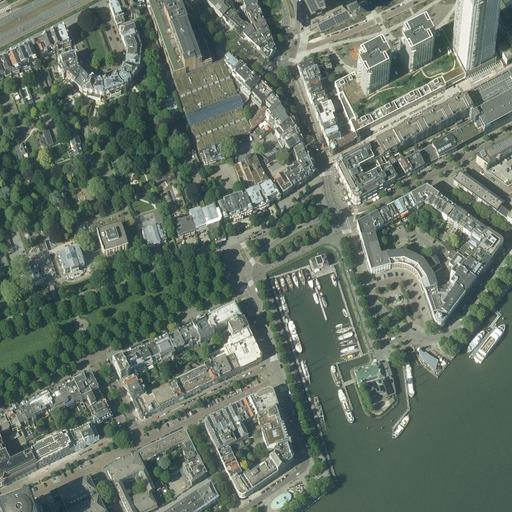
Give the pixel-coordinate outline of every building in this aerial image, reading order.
[(138,10),(133,0),(122,0),(117,3),(123,18),(127,16),(130,14),(132,19),(139,16),(138,12),(138,10)] [(142,0),(133,0),(138,10),(145,8),(142,0)] [(196,25),(187,28),(181,11),(177,12),(172,0),(144,0),(173,80),(185,75),(194,72),(211,67),(211,65),(218,61),(215,51),(218,47),(215,44),(210,40),(205,35),(201,30),(196,25)] [(231,0),(215,0),(212,2),(207,6),(222,21),(222,22),(230,14),(235,9),(231,0)] [(325,0),(307,0),(309,2),(308,3),(309,3),(312,8),(311,9),(312,11),(310,12),(310,31),(320,26),(320,25),(324,23),(325,23),(329,20),(329,21),(330,21),(329,20),(334,18),(334,19),(335,18),(334,18),(339,16),(339,15),(344,13),(344,14),(344,13),(348,11),(349,11),(353,9),(349,0),(331,0),(329,1),(330,3),(328,4),(325,0)] [(327,0),(329,1),(331,0),(349,0),(353,9),(354,9),(354,8),(358,6),(359,7),(359,6),(363,4),(364,4),(363,3),(369,0),(327,0)] [(511,0),(467,0),(475,15),(475,16),(477,19),(492,47),(503,40),(504,41),(511,35),(511,0)] [(123,18),(117,3),(111,6),(110,7),(109,8),(110,9),(111,12),(113,17),(115,23),(116,23),(117,26),(118,25),(122,24),(121,21),(123,20),(123,18)] [(257,9),(255,3),(244,7),(242,7),(237,10),(239,16),(242,15),(245,14),(257,9)] [(257,9),(245,14),(242,15),(243,17),(245,16),(246,20),(249,19),(260,14),(257,9)] [(230,14),(222,22),(227,26),(235,18),(230,14)] [(260,14),(249,19),(251,25),(262,20),(260,14)] [(242,26),(238,23),(239,23),(236,20),(238,18),(237,15),(235,18),(227,26),(228,27),(228,26),(236,34),(238,35),(244,28),(242,27),(242,26)] [(467,20),(440,34),(453,59),(460,73),(464,81),(499,63),(480,25),(476,18),(475,16),(467,20)] [(262,20),(251,25),(248,26),(254,31),(264,26),(262,20)] [(136,29),(139,28),(138,26),(127,30),(125,30),(119,32),(122,41),(122,40),(138,34),(136,30),(136,29)] [(264,26),(254,31),(255,34),(253,35),(255,38),(258,37),(267,32),(264,26)] [(244,28),(238,35),(237,35),(242,39),(250,31),(246,27),(244,28)] [(64,30),(57,34),(62,48),(63,50),(71,47),(69,41),(65,32),(65,31),(64,30)] [(250,31),(242,39),(246,43),(255,38),(253,35),(252,32),(250,31)] [(267,32),(258,37),(260,41),(261,40),(262,42),(269,38),(267,32)] [(57,34),(52,36),(49,38),(55,53),(63,50),(62,48),(57,34)] [(141,41),(138,34),(122,40),(125,47),(141,41)] [(356,77),(334,87),(357,144),(360,142),(356,136),(456,85),(464,81),(460,73),(453,59),(440,34),(425,42),(402,53),(399,54),(381,64),(358,75),(356,77)] [(258,37),(255,38),(246,43),(251,47),(259,43),(258,41),(260,41),(258,37)] [(49,38),(42,41),(47,54),(47,56),(55,53),(49,38)] [(269,38),(262,42),(263,43),(261,44),(263,48),(256,52),(260,55),(273,48),(269,38)] [(48,58),(47,56),(47,54),(42,41),(34,45),(40,60),(45,58),(45,59),(48,58)] [(142,51),(141,47),(142,46),(141,41),(125,47),(127,53),(142,51)] [(503,41),(493,47),(497,55),(503,68),(505,67),(511,63),(511,46),(511,47),(511,46),(510,45),(509,42),(504,44),(503,41)] [(259,43),(251,47),(256,52),(263,48),(261,44),(260,45),(259,43)] [(29,65),(32,64),(33,66),(38,64),(37,62),(31,47),(23,51),(29,65)] [(273,48),(260,55),(267,62),(268,62),(269,62),(275,55),(275,53),(273,48)] [(23,51),(15,55),(21,69),(21,70),(22,72),(27,69),(26,67),(29,66),(29,65),(23,51)] [(142,53),(142,51),(127,53),(126,61),(143,62),(143,57),(141,57),(142,53)] [(15,55),(7,59),(13,74),(13,75),(14,76),(19,74),(18,72),(21,70),(21,69),(15,55)] [(228,55),(223,61),(224,63),(225,65),(226,65),(226,66),(226,67),(232,73),(240,65),(228,55)] [(66,59),(63,61),(58,62),(61,70),(60,71),(59,72),(60,75),(62,76),(63,77),(64,80),(66,79),(79,71),(76,65),(77,65),(74,57),(72,57),(70,58),(66,59)] [(300,68),(297,69),(300,77),(301,77),(305,87),(319,81),(329,77),(328,71),(332,69),(329,62),(328,60),(327,58),(312,63),(300,68)] [(7,59),(0,62),(0,65),(5,78),(6,80),(11,78),(10,76),(13,75),(13,74),(7,59)] [(143,62),(126,61),(126,68),(140,73),(140,72),(141,71),(141,69),(140,68),(140,67),(142,68),(143,62)] [(169,75),(164,61),(160,63),(164,76),(169,75)] [(251,134),(236,94),(225,65),(224,63),(223,61),(222,61),(223,63),(211,67),(173,82),(187,118),(185,119),(184,119),(188,130),(189,130),(190,129),(199,154),(211,149),(216,147),(225,144),(251,134)] [(236,79),(245,70),(240,65),(232,73),(231,74),(233,76),(232,78),(234,80),(236,79)] [(126,68),(121,74),(134,84),(138,80),(137,80),(138,79),(140,77),(140,75),(141,74),(140,73),(126,68)] [(243,89),(254,79),(252,77),(251,76),(245,70),(236,79),(234,80),(242,88),(243,89)] [(84,76),(79,71),(66,79),(67,80),(70,83),(69,85),(72,88),(84,76)] [(134,84),(121,74),(117,79),(126,91),(127,90),(129,91),(131,88),(134,84)] [(82,94),(89,81),(84,76),(72,88),(76,92),(78,90),(82,94)] [(511,81),(510,76),(464,100),(472,115),(472,116),(471,117),(472,119),(470,120),(472,119),(472,120),(470,121),(456,128),(459,133),(449,138),(456,151),(511,120),(511,81)] [(117,79),(110,81),(116,97),(120,95),(120,93),(126,91),(117,79)] [(250,100),(263,87),(254,79),(243,89),(240,93),(248,101),(250,100)] [(96,83),(89,81),(82,94),(88,95),(88,98),(93,99),(96,83)] [(116,97),(110,81),(103,84),(104,100),(106,99),(106,100),(116,97)] [(305,87),(304,87),(307,95),(322,89),(319,81),(305,87)] [(104,100),(103,84),(96,83),(93,99),(93,100),(100,102),(100,101),(103,101),(103,100),(104,100)] [(256,103),(267,92),(263,87),(250,100),(254,105),(256,103)] [(309,99),(323,94),(322,89),(307,95),(309,99)] [(272,97),(267,92),(256,103),(261,109),(272,97)] [(326,100),(323,94),(309,99),(312,106),(325,101),(326,100)] [(279,104),(272,97),(261,109),(248,122),(251,131),(253,130),(266,117),(279,104)] [(399,152),(454,123),(456,126),(462,123),(460,120),(472,115),(464,100),(391,138),(398,152),(399,152)] [(347,120),(341,104),(340,102),(328,107),(325,101),(312,106),(314,113),(316,118),(318,122),(321,130),(336,124),(347,120)] [(282,109),(279,104),(266,117),(270,120),(282,109)] [(277,125),(287,116),(282,109),(270,120),(269,121),(259,130),(261,132),(263,130),(263,131),(265,129),(265,130),(270,125),(270,126),(272,124),(275,127),(277,125)] [(287,116),(277,125),(280,131),(292,122),(287,116)] [(347,120),(336,124),(337,126),(334,128),(335,132),(337,131),(349,126),(347,120)] [(292,122),(280,131),(278,132),(276,134),(280,140),(295,129),(292,122)] [(336,124),(321,130),(323,136),(335,132),(334,128),(337,126),(336,124)] [(349,126),(337,131),(338,133),(336,134),(338,138),(352,132),(349,126)] [(87,140),(102,139),(101,127),(86,128),(87,140)] [(53,145),(47,128),(41,130),(43,134),(48,147),(53,145)] [(295,129),(280,140),(279,140),(284,148),(300,138),(295,129)] [(337,131),(335,132),(323,136),(326,143),(338,138),(336,134),(338,133),(337,131)] [(352,132),(338,138),(340,144),(354,138),(352,132)] [(69,136),(76,157),(82,155),(80,149),(79,146),(81,145),(76,134),(69,136)] [(288,155),(303,146),(302,143),(300,138),(284,148),(287,152),(288,155)] [(338,138),(326,143),(328,149),(340,144),(338,138)] [(354,138),(340,144),(328,149),(331,155),(331,156),(332,156),(333,156),(354,145),(357,144),(354,138)] [(391,156),(398,152),(391,138),(376,145),(386,165),(393,161),(391,156)] [(456,151),(449,138),(448,139),(448,138),(446,138),(445,139),(444,140),(444,141),(441,142),(440,140),(435,143),(436,145),(432,148),(438,160),(438,161),(442,159),(456,151)] [(28,154),(24,145),(20,147),(19,143),(15,145),(16,147),(14,147),(18,161),(24,159),(23,156),(28,154)] [(511,143),(482,160),(475,164),(486,172),(489,169),(488,168),(511,155),(511,154),(511,143)] [(228,153),(225,144),(216,147),(220,156),(221,160),(224,159),(223,155),(228,153)] [(356,205),(357,205),(396,183),(386,165),(376,145),(355,156),(337,165),(336,166),(335,169),(336,169),(340,178),(340,179),(343,185),(344,186),(345,188),(348,195),(348,194),(353,203),(354,204),(356,205)] [(212,151),(211,151),(213,158),(220,156),(216,147),(211,149),(212,151)] [(431,147),(419,154),(420,155),(426,166),(438,160),(432,148),(431,147)] [(301,149),(293,154),(295,160),(307,156),(304,149),(303,148),(301,149)] [(278,161),(288,155),(287,152),(284,154),(282,150),(274,155),(276,158),(278,161)] [(215,163),(213,158),(211,151),(202,154),(207,166),(215,163)] [(511,154),(511,155),(488,168),(489,169),(486,172),(507,187),(511,184),(511,154)] [(271,186),(260,169),(258,164),(255,155),(247,158),(245,158),(246,160),(249,167),(252,166),(255,171),(261,183),(265,181),(267,186),(268,188),(271,186)] [(274,155),(263,162),(265,165),(276,158),(274,155)] [(420,155),(410,160),(409,159),(408,159),(406,160),(406,162),(412,175),(424,169),(423,168),(426,167),(426,166),(420,155)] [(309,161),(307,156),(295,160),(297,164),(296,165),(296,166),(297,168),(308,160),(309,161)] [(412,175),(406,162),(405,161),(404,162),(402,157),(395,160),(405,179),(412,175)] [(312,173),(313,171),(309,161),(308,160),(297,168),(306,182),(312,178),(312,177),(313,177),(314,176),(314,175),(314,174),(313,173),(312,173)] [(395,160),(393,161),(386,165),(396,183),(405,179),(395,160)] [(259,211),(265,209),(258,193),(256,186),(250,174),(246,164),(241,166),(239,167),(238,165),(233,167),(244,196),(244,197),(251,215),(252,215),(252,214),(253,215),(254,215),(256,214),(256,213),(256,212),(259,211)] [(306,182),(297,168),(296,166),(287,172),(288,172),(298,188),(306,182)] [(463,170),(455,174),(457,178),(453,185),(467,195),(478,180),(463,170)] [(261,183),(255,171),(250,174),(256,186),(261,183)] [(298,188),(288,172),(285,174),(286,175),(282,177),(282,178),(292,192),(298,188)] [(292,192),(282,178),(273,183),(283,198),(288,195),(287,195),(292,192)] [(482,205),(492,191),(478,180),(467,195),(482,205)] [(271,186),(268,188),(265,190),(272,203),(276,201),(277,202),(280,200),(271,186)] [(272,203),(265,190),(258,193),(265,209),(269,207),(268,205),(272,203)] [(430,210),(438,199),(426,190),(410,199),(416,210),(424,206),(430,210)] [(496,216),(501,208),(506,201),(492,191),(482,205),(495,215),(495,216),(496,216)] [(511,227),(511,193),(506,201),(501,208),(511,216),(506,223),(511,227)] [(251,215),(244,197),(244,196),(217,205),(224,224),(227,223),(234,220),(234,223),(242,220),(242,218),(249,215),(249,216),(251,215)] [(416,210),(410,199),(407,201),(413,212),(414,214),(417,212),(417,211),(416,210)] [(445,204),(438,199),(430,210),(436,215),(445,204)] [(413,212),(407,201),(401,204),(407,215),(413,212)] [(93,216),(89,204),(87,205),(81,207),(85,219),(93,216)] [(407,215),(401,204),(393,208),(399,219),(407,215)] [(449,207),(445,204),(436,215),(441,219),(449,207)] [(450,207),(449,207),(441,219),(446,222),(454,211),(450,207)] [(386,212),(392,223),(399,219),(393,208),(386,212)] [(511,216),(501,208),(496,216),(506,223),(511,216)] [(203,210),(199,211),(206,231),(217,227),(218,227),(218,226),(219,226),(219,225),(219,224),(219,223),(217,218),(218,217),(217,213),(214,214),(212,210),(204,212),(203,210)] [(189,215),(191,221),(196,234),(206,231),(199,211),(189,215)] [(466,219),(454,211),(446,222),(458,230),(466,219)] [(392,223),(386,212),(380,215),(387,226),(392,223)] [(387,226),(380,215),(377,217),(383,228),(385,232),(389,231),(386,226),(387,226)] [(377,217),(368,222),(374,233),(383,228),(377,217)] [(470,222),(466,219),(458,230),(462,234),(470,222)] [(180,224),(173,226),(178,240),(196,234),(191,221),(180,225),(180,224)] [(360,240),(374,236),(374,233),(368,222),(357,228),(360,240)] [(477,227),(470,222),(462,234),(469,238),(470,237),(477,227)] [(104,233),(97,235),(98,240),(102,253),(103,253),(104,257),(111,255),(121,252),(128,250),(126,245),(127,245),(122,232),(121,227),(114,230),(114,229),(104,233)] [(146,244),(148,249),(154,247),(154,248),(160,246),(160,245),(166,243),(164,237),(165,237),(164,233),(163,234),(161,227),(143,233),(145,239),(143,240),(145,244),(146,244)] [(480,244),(488,234),(477,227),(470,237),(480,244)] [(501,249),(502,248),(502,247),(502,246),(502,245),(501,244),(500,244),(501,243),(495,239),(494,239),(488,234),(480,244),(482,245),(476,253),(491,263),(493,260),(499,252),(502,249),(501,249)] [(375,240),(374,237),(374,236),(360,240),(365,255),(366,258),(367,263),(381,259),(381,258),(379,254),(379,251),(375,240)] [(482,245),(480,244),(470,237),(469,238),(464,244),(476,253),(482,245)] [(476,253),(464,244),(457,254),(456,255),(468,263),(476,253)] [(79,250),(73,252),(71,248),(63,251),(64,255),(58,256),(64,274),(70,272),(70,273),(78,270),(78,269),(84,267),(83,262),(81,255),(80,255),(79,250)] [(466,297),(475,285),(483,274),(468,263),(456,255),(457,254),(452,251),(447,258),(452,261),(449,265),(451,267),(449,287),(450,288),(451,289),(449,291),(446,288),(437,291),(424,296),(427,304),(432,318),(431,318),(434,326),(434,327),(435,327),(435,328),(435,329),(436,329),(437,330),(438,330),(439,330),(440,330),(441,330),(441,329),(442,329),(442,328),(442,329),(444,326),(449,320),(451,317),(456,311),(458,308),(462,302),(464,299),(466,297)] [(491,263),(476,253),(468,263),(483,274),(491,263)] [(386,256),(390,270),(391,269),(393,269),(394,268),(395,268),(397,268),(398,268),(399,268),(400,268),(402,269),(405,255),(388,256),(386,256)] [(422,263),(405,255),(402,269),(403,269),(404,269),(405,269),(406,270),(408,271),(409,271),(410,272),(412,273),(413,274),(422,263)] [(386,256),(381,258),(381,259),(367,263),(368,268),(369,269),(369,270),(369,271),(371,276),(390,270),(386,256)] [(422,263),(413,274),(414,275),(415,276),(416,277),(417,278),(418,280),(419,281),(419,282),(420,284),(433,279),(430,275),(431,274),(432,275),(441,269),(439,265),(434,257),(423,265),(422,263)] [(35,264),(22,268),(24,274),(25,274),(29,283),(28,284),(30,290),(43,285),(35,264)] [(433,279),(420,284),(424,296),(437,291),(433,279)] [(243,323),(235,306),(222,312),(220,307),(221,307),(216,309),(217,309),(219,314),(206,320),(214,337),(217,336),(226,331),(238,326),(243,323)] [(206,320),(192,327),(200,344),(214,337),(206,320)] [(249,334),(243,323),(238,326),(226,331),(232,343),(236,341),(249,334)] [(185,330),(192,345),(196,343),(197,345),(200,344),(192,327),(189,328),(187,328),(185,329),(185,330)] [(185,330),(177,334),(184,349),(185,350),(192,346),(192,345),(185,330)] [(176,353),(184,349),(177,334),(175,334),(173,335),(173,336),(169,338),(176,353)] [(262,361),(249,334),(236,341),(232,343),(229,344),(232,351),(231,351),(227,344),(219,348),(220,349),(209,355),(214,365),(213,366),(221,382),(261,363),(262,361)] [(176,353),(169,338),(166,339),(164,339),(162,340),(162,341),(158,343),(156,342),(154,343),(154,345),(153,345),(161,361),(165,369),(172,366),(169,360),(175,357),(174,354),(176,353)] [(161,361),(153,345),(149,347),(149,346),(147,346),(145,347),(145,348),(145,349),(153,365),(161,361)] [(153,365),(145,349),(142,351),(141,350),(140,350),(138,351),(137,353),(145,369),(153,365)] [(424,354),(417,349),(416,350),(424,363),(434,371),(436,361),(433,358),(429,356),(426,353),(424,354)] [(145,369),(137,353),(127,358),(127,357),(124,359),(124,360),(122,361),(131,379),(137,376),(136,374),(145,369)] [(169,373),(191,362),(190,360),(168,371),(169,373)] [(131,379),(122,361),(119,362),(118,361),(113,364),(113,365),(121,381),(122,381),(123,383),(131,379)] [(379,363),(354,371),(353,372),(354,372),(358,385),(358,386),(358,387),(358,388),(359,388),(359,389),(360,389),(361,389),(361,388),(362,388),(362,387),(368,385),(370,388),(372,391),(375,393),(378,394),(382,394),(385,393),(385,394),(386,393),(387,398),(396,396),(393,380),(391,380),(390,377),(392,377),(387,363),(379,366),(379,363)] [(176,404),(221,382),(213,366),(212,367),(211,364),(175,382),(176,384),(168,388),(176,404)] [(157,375),(150,379),(151,381),(149,382),(151,386),(152,389),(155,387),(152,381),(159,378),(157,375)] [(99,393),(95,384),(96,383),(94,381),(91,376),(84,379),(91,394),(94,393),(95,395),(99,393)] [(126,390),(140,383),(137,376),(131,379),(123,383),(123,384),(124,386),(124,387),(123,387),(124,388),(124,389),(125,389),(125,390),(126,390)] [(91,394),(84,379),(82,380),(82,379),(78,381),(79,381),(73,384),(82,401),(87,398),(92,409),(95,407),(95,408),(97,407),(91,394)] [(144,390),(142,387),(143,386),(141,383),(140,383),(126,390),(127,394),(127,395),(128,396),(129,396),(129,397),(144,390)] [(82,401),(73,384),(65,388),(73,405),(79,416),(84,413),(80,405),(83,404),(81,401),(82,401)] [(176,404),(168,388),(167,386),(156,391),(157,393),(152,396),(152,397),(159,411),(176,404)] [(73,405),(65,388),(64,388),(62,388),(62,390),(57,392),(65,409),(73,405)] [(141,400),(147,397),(144,390),(129,397),(133,404),(141,400)] [(65,409),(57,392),(52,394),(51,394),(49,395),(49,396),(48,396),(56,413),(65,409)] [(103,401),(99,393),(95,395),(94,393),(91,394),(97,407),(98,408),(105,405),(103,401)] [(258,401),(259,401),(273,396),(273,395),(272,395),(272,394),(271,394),(271,393),(270,393),(269,393),(268,393),(267,393),(266,393),(256,398),(258,401)] [(56,413),(48,396),(40,400),(48,416),(48,417),(56,413)] [(276,406),(273,396),(259,401),(260,404),(263,403),(264,407),(261,408),(261,406),(256,408),(258,412),(276,406)] [(159,411),(152,397),(141,402),(149,417),(159,411)] [(260,404),(259,401),(258,401),(256,398),(252,400),(256,408),(261,406),(260,404)] [(48,416),(40,400),(38,400),(37,401),(36,402),(33,404),(31,403),(29,404),(29,405),(28,406),(36,422),(41,420),(41,421),(45,420),(44,418),(48,416)] [(141,400),(133,404),(140,418),(139,419),(140,419),(140,420),(141,420),(142,420),(143,419),(149,417),(141,402),(141,400)] [(252,400),(247,402),(255,420),(260,417),(258,412),(256,408),(252,400)] [(247,402),(243,405),(251,422),(255,420),(247,402)] [(105,405),(98,408),(97,407),(95,408),(95,407),(92,409),(89,410),(93,419),(109,412),(108,411),(109,410),(108,408),(106,408),(105,405)] [(243,405),(238,407),(246,424),(251,422),(243,405)] [(36,422),(28,406),(25,408),(24,406),(21,408),(21,409),(21,410),(29,426),(37,423),(36,422)] [(267,415),(278,411),(276,406),(258,412),(260,417),(264,416),(263,414),(267,413),(267,415)] [(238,407),(233,409),(242,426),(246,424),(238,407)] [(248,439),(242,426),(233,409),(209,421),(207,422),(206,422),(206,423),(205,424),(205,425),(204,426),(204,427),(205,428),(206,430),(217,454),(242,442),(248,439)] [(29,426),(21,410),(17,411),(16,410),(13,411),(13,413),(21,430),(29,426)] [(248,440),(262,435),(284,429),(278,411),(267,415),(264,416),(260,417),(255,420),(251,422),(252,424),(247,426),(246,424),(242,426),(248,439),(248,440)] [(107,422),(112,419),(109,412),(93,419),(95,423),(92,425),(93,428),(94,429),(96,428),(97,428),(97,427),(98,428),(101,427),(101,426),(102,425),(102,423),(103,423),(104,424),(106,423),(106,422),(107,421),(107,422)] [(21,430),(13,413),(9,415),(9,414),(7,415),(7,416),(6,417),(12,430),(15,428),(16,428),(17,432),(21,430)] [(9,432),(9,431),(10,430),(4,418),(0,419),(0,439),(0,440),(3,447),(11,443),(7,434),(9,432)] [(65,457),(68,455),(70,454),(70,455),(73,453),(73,452),(74,452),(75,452),(68,438),(65,433),(64,433),(61,427),(33,440),(37,449),(31,452),(33,456),(39,470),(39,469),(41,468),(41,469),(44,467),(45,466),(46,466),(49,465),(49,464),(50,463),(51,464),(54,462),(55,461),(55,462),(59,460),(58,460),(65,456),(65,457)] [(91,438),(96,436),(94,431),(92,432),(90,428),(68,438),(75,452),(74,452),(75,452),(90,445),(94,443),(93,442),(91,438)] [(289,445),(284,429),(262,435),(267,452),(274,449),(289,445)] [(190,445),(186,435),(185,436),(185,435),(186,435),(186,434),(186,433),(185,433),(184,433),(184,434),(183,433),(174,438),(173,437),(172,438),(172,439),(170,440),(175,450),(183,446),(184,448),(190,445)] [(175,450),(170,440),(168,441),(167,440),(166,441),(158,445),(156,445),(157,446),(154,447),(159,457),(165,454),(166,455),(169,454),(169,452),(175,450)] [(245,448),(242,442),(217,454),(220,460),(231,455),(245,448)] [(196,457),(194,452),(192,448),(192,446),(191,447),(190,445),(184,448),(186,452),(183,454),(188,465),(198,461),(197,459),(198,458),(197,457),(196,457)] [(294,463),(294,462),(294,461),(294,460),(293,459),(293,460),(291,453),(289,445),(274,449),(276,454),(276,455),(275,455),(274,456),(274,457),(274,458),(274,459),(274,460),(259,471),(263,476),(265,475),(266,476),(264,477),(268,483),(285,471),(291,467),(292,466),(293,465),(293,464),(294,463)] [(159,457),(154,447),(152,448),(150,448),(151,449),(142,453),(142,452),(141,453),(141,454),(139,455),(144,465),(150,462),(150,463),(154,461),(153,460),(159,457)] [(0,489),(39,470),(33,456),(11,467),(6,455),(0,457),(0,489)] [(234,460),(231,455),(220,460),(223,465),(234,460)] [(108,475),(126,511),(152,511),(157,509),(150,495),(155,493),(137,456),(110,469),(109,469),(109,470),(108,470),(108,471),(108,472),(108,473),(108,474),(108,475)] [(234,460),(223,465),(225,471),(236,465),(234,460)] [(203,472),(198,461),(188,465),(182,468),(188,479),(184,481),(187,486),(190,484),(191,487),(206,477),(203,472)] [(236,465),(225,471),(228,476),(239,471),(236,465)] [(242,476),(239,471),(228,476),(231,482),(236,479),(242,476)] [(268,483),(264,477),(262,479),(261,478),(263,476),(259,471),(249,477),(247,474),(242,476),(243,478),(253,493),(268,483)] [(155,484),(153,485),(157,492),(157,493),(158,492),(167,488),(162,478),(157,481),(158,484),(156,485),(155,484)] [(253,493),(243,478),(238,482),(247,497),(253,493)] [(247,497),(238,482),(236,479),(231,482),(238,497),(238,498),(239,498),(239,499),(240,499),(241,499),(242,499),(243,499),(244,499),(247,497)] [(104,511),(96,495),(90,483),(89,482),(88,481),(87,481),(86,481),(85,481),(84,481),(57,494),(65,511),(104,511)] [(218,501),(211,486),(196,496),(206,510),(218,501)] [(164,506),(158,494),(159,494),(158,492),(157,493),(157,492),(155,493),(150,495),(157,509),(164,506)] [(65,511),(57,494),(50,498),(57,511),(65,511)] [(270,506),(270,507),(270,508),(271,508),(271,509),(272,510),(273,510),(276,510),(278,510),(281,509),(283,508),(285,506),(287,504),(288,503),(290,501),(291,498),(291,497),(290,497),(290,496),(290,495),(289,495),(288,495),(287,495),(286,495),(285,495),(284,495),(283,495),(282,495),(281,496),(280,496),(280,497),(280,498),(277,500),(275,499),(275,500),(274,501),(273,501),(273,502),(272,503),(272,504),(271,504),(271,505),(270,506)] [(196,496),(188,502),(194,511),(202,511),(206,510),(196,496)] [(57,511),(50,498),(38,504),(41,511),(46,511),(47,511),(57,511)] [(194,511),(188,502),(179,508),(181,511),(194,511)]
